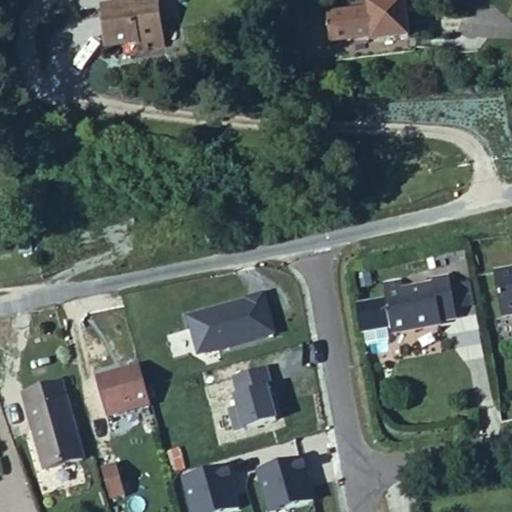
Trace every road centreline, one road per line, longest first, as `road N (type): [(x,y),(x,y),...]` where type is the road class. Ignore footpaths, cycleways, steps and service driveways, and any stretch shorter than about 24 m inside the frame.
road 1 (residential): [(310,239),(354,453),(388,473),(511,451)]
road 2 (residential): [(0,305),(310,239)]
road 3 (residential): [(310,239),(511,198)]
